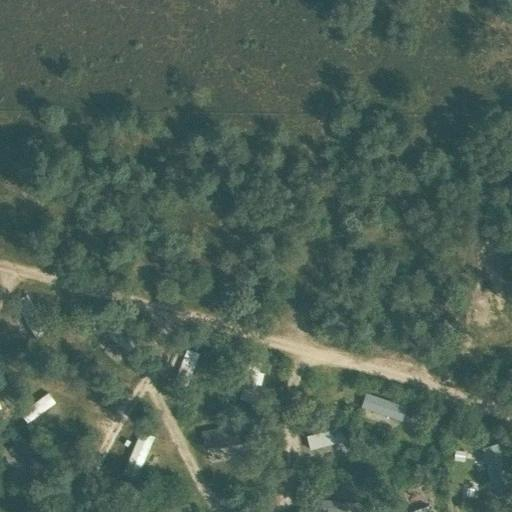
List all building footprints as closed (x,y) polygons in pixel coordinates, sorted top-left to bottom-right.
[(11,295),(22,315),(33,310),(22,289),(11,295)] [(17,376),(7,374),(5,383),(15,385),(17,376)] [(381,408),(400,415),(405,402),(385,395),(381,408)] [(424,411),(413,407),(409,418),(421,422),(424,411)] [(304,442),(342,436),(339,417),(301,423),(304,442)] [(129,445),(145,449),(148,436),(131,432),(129,445)] [(200,445),(219,445),(219,434),(200,434),(200,445)] [(477,441),(490,477),(502,473),(489,437),(477,441)] [(266,448),(256,450),(258,460),(267,458),(266,448)] [(465,452),(455,450),(454,460),(463,462),(465,452)] [(146,511),(191,511),(189,503),(146,511)]
